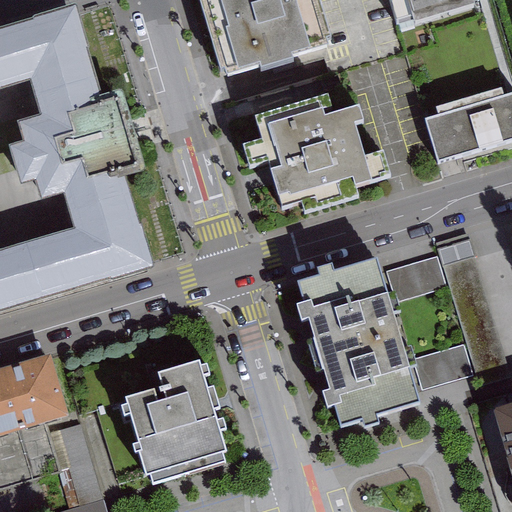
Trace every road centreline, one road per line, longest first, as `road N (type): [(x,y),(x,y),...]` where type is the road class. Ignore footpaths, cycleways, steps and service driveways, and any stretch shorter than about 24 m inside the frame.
road 1 (primary): [(511,188),(231,270)]
road 2 (residential): [(149,0),(231,270)]
road 3 (residential): [(231,270),(303,511)]
road 4 (primary): [(231,270),(0,339)]
